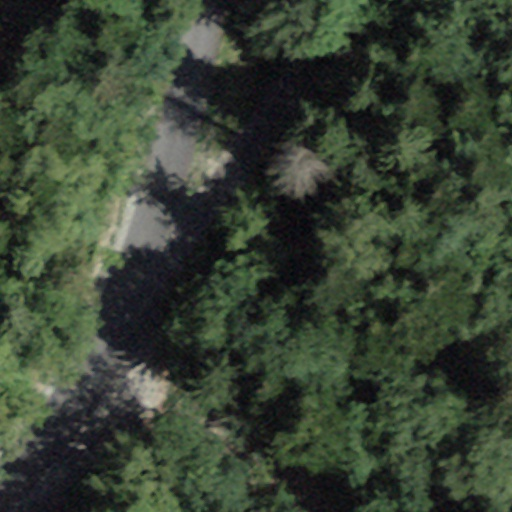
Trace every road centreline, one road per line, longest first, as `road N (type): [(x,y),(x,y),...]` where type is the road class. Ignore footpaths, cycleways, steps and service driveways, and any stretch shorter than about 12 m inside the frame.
road 1 (unclassified): [(0,470),(87,349),(142,240),(201,0)]
road 2 (track): [(342,0),(291,60),(159,280),(127,271)]
